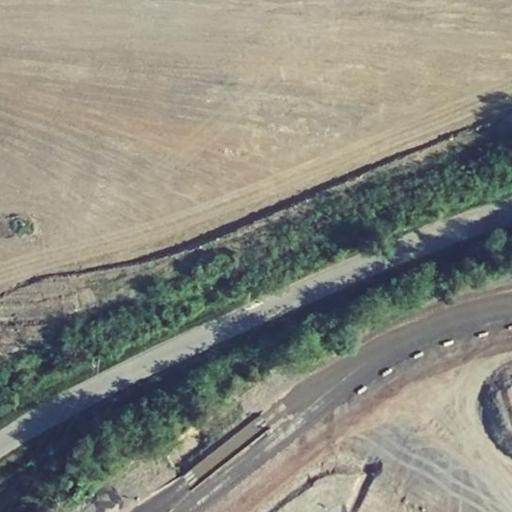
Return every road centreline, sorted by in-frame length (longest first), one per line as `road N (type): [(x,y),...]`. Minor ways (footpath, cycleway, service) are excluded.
road 1 (unclassified): [(511,215),(248,320),(0,443)]
road 2 (track): [(511,314),(456,325),(350,373),(164,511)]
